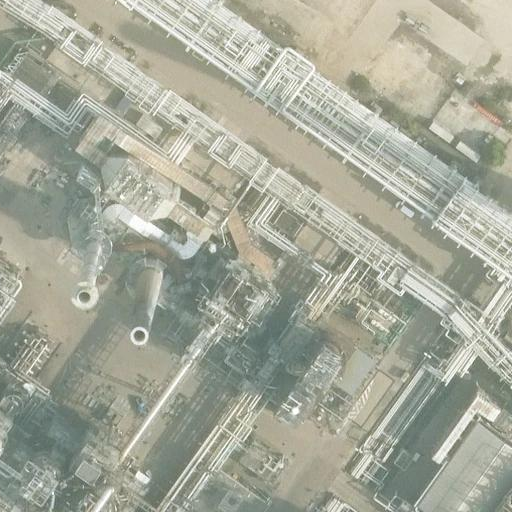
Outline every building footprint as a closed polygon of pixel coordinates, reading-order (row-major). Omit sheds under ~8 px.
[(195,183),(196,96),(89,29),(82,29),(82,19),(71,13),(71,43),(67,43),(123,77),(127,77),(121,88),(110,88),(118,107),(118,110),(85,90),(72,111),(76,120),(72,127),(79,127),(79,130),(98,173),(161,212),(170,208),(195,224),(195,235),(205,236),(218,215),(214,204),(199,211),(194,199),(180,190),(195,183)] [(307,63),(310,67),(316,61),(294,37),(282,48),(300,69),(307,63)] [(399,44),(370,82),(475,162),(504,124),(399,44)] [(389,140),(399,126),(362,100),(361,137),(356,136),(354,136),(352,135),(352,148),(363,156),(364,142),(367,138),(380,138),(380,131),(390,132),(389,140)] [(423,170),(407,184),(430,211),(438,204),(427,191),(435,184),(423,170)] [(343,344),(343,343),(342,337),(338,331),(335,329),(332,327),(326,326),(320,327),(317,329),(313,331),(310,337),(309,343),(310,349),(313,355),(319,358),(325,360),(332,359),(338,355),(341,350),(343,344)] [(351,358),(358,362),(353,369),(362,375),(374,355),(359,346),(351,358)] [(314,383),(314,382),(313,376),(311,372),(309,369),(305,366),(298,364),(293,365),(286,368),(281,374),(279,381),(280,388),(283,393),(288,398),(295,400),(302,399),(308,396),(312,390),(314,387),(314,383)] [(511,511),(511,439),(475,413),(411,503),(423,511),(511,511)] [(184,511),(261,511),(269,501),(218,465),(184,511)]
